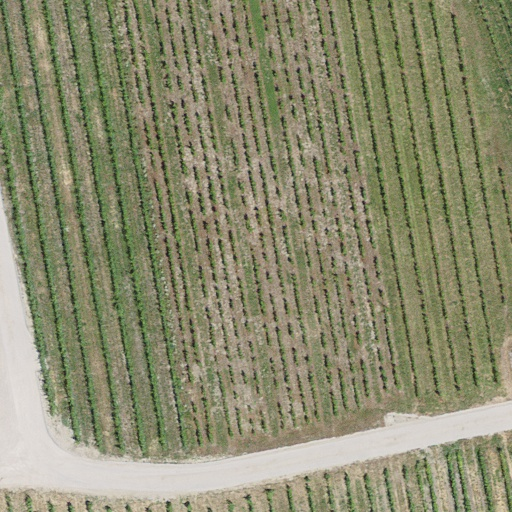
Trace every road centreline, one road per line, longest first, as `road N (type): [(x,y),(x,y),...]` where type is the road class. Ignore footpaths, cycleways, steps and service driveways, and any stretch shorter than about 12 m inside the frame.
road 1 (track): [(511,407),(256,456),(0,470)]
road 2 (track): [(27,472),(0,299)]
